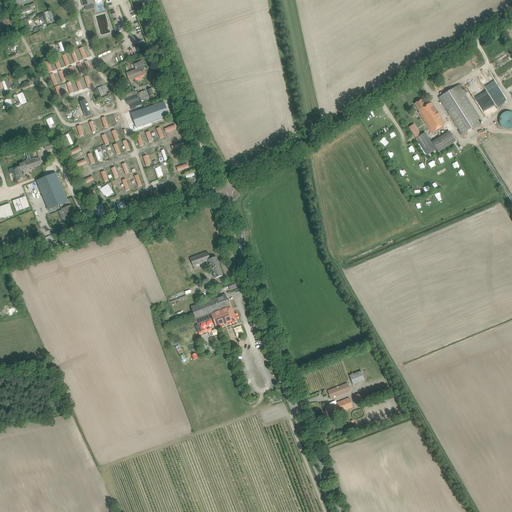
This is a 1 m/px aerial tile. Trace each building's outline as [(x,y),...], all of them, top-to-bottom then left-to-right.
[(81,0),(83,6),(84,6),(85,10),(94,7),(92,0),(81,0)] [(70,6),(63,8),(65,18),(72,16),(70,6)] [(23,20),(29,31),(32,30),(28,22),(31,20),(29,17),(26,19),(23,20)] [(2,22),(5,28),(11,25),(8,19),(2,22)] [(66,23),(70,32),(81,27),(79,24),(76,25),(74,20),(66,23)] [(54,28),(58,37),(65,34),(62,25),(54,28)] [(49,29),(42,31),(45,40),(52,38),(49,29)] [(84,37),(73,41),(75,47),(86,43),(84,37)] [(78,59),(85,57),(82,48),(75,50),(78,59)] [(44,57),(46,56),(44,51),(41,52),(40,49),(37,50),(41,60),(45,59),(44,57)] [(68,63),(67,58),(72,57),(71,53),(65,55),(66,59),(58,61),(59,65),(68,63)] [(21,64),(27,62),(26,59),(30,58),(29,55),(19,57),(21,64)] [(80,64),(82,69),(92,66),(91,60),(80,64)] [(143,61),(138,63),(135,64),(137,69),(126,73),(129,81),(146,74),(143,68),(145,68),(143,61)] [(0,67),(0,71),(2,76),(8,74),(5,66),(0,67)] [(72,78),(70,75),(69,75),(68,72),(62,74),(64,80),(72,78)] [(87,77),(90,85),(96,83),(93,75),(87,77)] [(55,92),(67,87),(65,83),(54,88),(55,92)] [(444,94),(439,98),(462,134),(483,121),(465,94),(466,93),(463,88),(460,84),(444,94)] [(38,89),(39,89),(41,96),(46,94),(42,85),(37,86),(38,89)] [(97,88),(101,97),(106,94),(103,86),(97,88)] [(93,98),(93,100),(96,99),(93,88),(87,90),(88,93),(84,94),(85,98),(89,97),(90,99),(93,98)] [(24,102),(24,104),(27,102),(23,92),(20,94),(21,96),(18,97),(21,103),(24,102)] [(77,94),(71,96),(74,102),(79,100),(77,94)] [(137,95),(126,99),(128,105),(139,100),(137,95)] [(4,101),(7,107),(10,106),(10,107),(13,106),(10,98),(7,99),(7,100),(4,101)] [(103,101),(105,109),(116,107),(114,99),(103,101)] [(418,112),(421,117),(432,133),(445,125),(433,107),(431,103),(428,104),(427,102),(424,103),(422,99),(414,104),(419,112),(418,112)] [(28,115),(32,112),(31,109),(34,108),(31,102),(24,105),(28,115)] [(91,108),(94,107),(92,102),(85,105),(89,115),(93,114),(91,108)] [(102,103),(98,105),(97,102),(93,104),(94,107),(98,106),(100,112),(104,111),(102,103)] [(163,104),(166,112),(172,110),(168,102),(163,104)] [(70,113),(71,116),(81,112),(79,108),(70,113)] [(159,117),(156,118),(158,122),(165,119),(161,110),(157,112),(159,117)] [(507,129),(508,129),(510,129),(511,129),(511,128),(511,112),(510,111),(508,111),(507,111),(505,112),(504,112),(503,113),(502,114),(501,116),(500,117),(500,119),(500,120),(500,122),(500,123),(501,125),(502,126),(503,127),(504,128),(505,129),(507,129)] [(144,116),(147,126),(154,124),(151,113),(144,116)] [(109,116),(112,125),(119,123),(116,114),(109,116)] [(132,117),(135,127),(143,125),(140,115),(132,117)] [(104,118),(98,121),(101,131),(104,129),(104,128),(107,127),(104,118)] [(35,124),(39,134),(46,131),(43,122),(35,124)] [(415,125),(410,128),(417,139),(416,139),(417,142),(418,141),(427,155),(436,150),(438,153),(456,141),(450,133),(432,144),(425,132),(421,135),(415,125)] [(34,126),(26,128),(29,138),(37,135),(34,126)] [(77,130),(80,138),(87,135),(84,127),(77,130)] [(16,131),(19,142),(24,140),(20,130),(16,131)] [(147,130),(144,131),(148,144),(152,142),(152,140),(155,139),(152,131),(148,133),(147,130)] [(12,132),(6,134),(9,144),(15,143),(12,132)] [(62,137),(68,147),(73,144),(68,134),(62,137)] [(384,147),(389,143),(383,137),(379,141),(384,147)] [(52,140),(43,143),(45,150),(55,147),(52,140)] [(123,153),(130,151),(127,140),(120,143),(123,153)] [(114,146),(107,149),(110,158),(116,156),(114,146)] [(98,149),(95,150),(98,160),(104,158),(101,151),(98,152),(98,149)] [(9,169),(9,170),(10,174),(15,174),(17,179),(25,177),(24,175),(25,175),(24,174),(22,170),(40,164),(38,157),(34,158),(31,159),(28,151),(25,152),(27,159),(27,160),(24,161),(24,163),(20,164),(21,167),(14,169),(13,168),(12,168),(9,169)] [(87,163),(93,161),(90,151),(84,152),(87,163)] [(152,164),(157,163),(154,151),(149,153),(152,164)] [(133,162),(130,163),(133,171),(139,169),(137,160),(133,161),(133,162)] [(90,166),(83,168),(88,184),(95,182),(90,166)] [(128,166),(121,167),(123,175),(130,174),(128,166)] [(155,169),(157,178),(161,177),(160,176),(163,176),(160,167),(157,168),(158,168),(155,169)] [(117,168),(111,169),(114,178),(120,176),(117,168)] [(56,173),(37,181),(48,210),(68,202),(56,173)] [(136,175),(140,187),(146,185),(141,173),(136,175)] [(131,186),(130,184),(134,183),(132,179),(129,180),(128,177),(124,178),(127,187),(131,186)] [(122,183),(114,185),(117,195),(124,193),(122,183)] [(100,190),(104,196),(107,194),(106,192),(110,189),(108,185),(100,190)] [(462,189),(469,195),(472,191),(465,185),(462,189)] [(170,187),(172,196),(181,194),(179,186),(170,187)] [(155,201),(162,199),(159,192),(153,194),(155,201)] [(143,197),(146,205),(153,203),(150,194),(143,197)] [(71,206),(62,210),(66,220),(76,216),(71,206)] [(207,252),(203,254),(190,258),(193,266),(208,260),(215,279),(223,276),(216,257),(210,259),(207,252)] [(215,312),(196,319),(198,324),(213,319),(215,326),(234,319),(225,294),(210,300),(215,312)] [(186,295),(170,301),(171,303),(183,299),(183,300),(187,298),(186,295)] [(191,307),(196,319),(215,312),(210,300),(191,307)] [(361,370),(349,375),(353,385),(365,380),(361,370)] [(347,383),(332,389),(328,391),(331,399),(350,391),(347,383)] [(357,394),(354,398),(355,403),(361,404),(365,400),(363,395),(357,394)] [(328,417),(333,415),(353,407),(349,398),(335,403),(334,402),(332,403),(333,404),(324,407),(328,417)]
